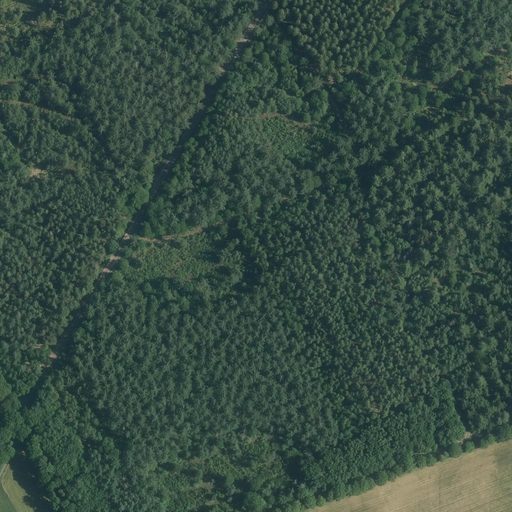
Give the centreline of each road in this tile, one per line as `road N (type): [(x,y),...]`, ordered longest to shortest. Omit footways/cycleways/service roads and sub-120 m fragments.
road 1 (track): [(125,237),(266,0)]
road 2 (track): [(360,173),(407,328),(461,424)]
road 3 (track): [(270,511),(468,438)]
road 4 (track): [(254,0),(343,114),(360,173)]
road 5 (track): [(20,413),(125,237)]
